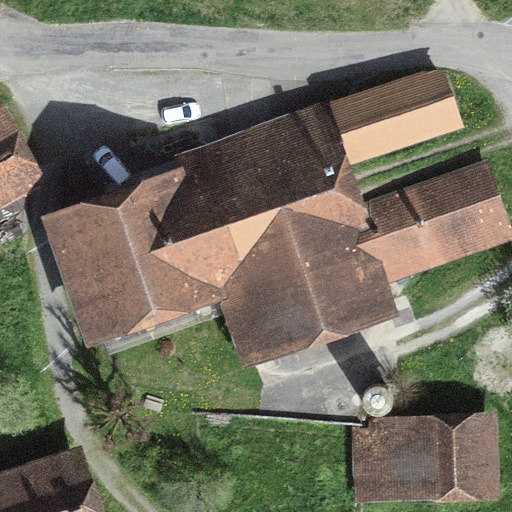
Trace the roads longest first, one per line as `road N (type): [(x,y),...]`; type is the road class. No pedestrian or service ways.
road 1 (unclassified): [(511,60),(462,52),(0,47)]
road 2 (track): [(147,511),(111,481),(71,408),(49,253),(61,51)]
